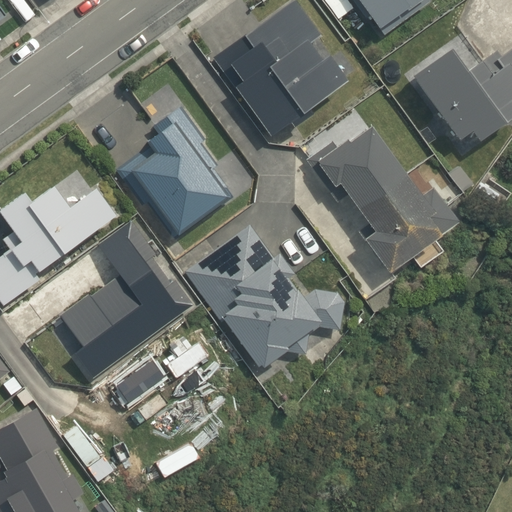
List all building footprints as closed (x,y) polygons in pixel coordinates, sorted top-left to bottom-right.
[(0,0),(0,29),(14,19),(1,0),(0,0)] [(313,44),(323,37),(297,0),(295,0),(216,56),(277,142),(357,85),(336,55),(326,62),(313,44)] [(351,0),(364,17),(368,15),(377,28),(379,27),(384,33),(428,1),(427,0),(351,0)] [(472,74),(458,54),(418,81),(461,144),(477,133),(489,151),(511,135),(511,134),(510,131),(511,129),(511,110),(511,109),(511,55),(503,62),(511,75),(496,87),(482,67),(472,74)] [(184,118),(149,143),(159,157),(135,174),(181,239),(241,196),(184,118)] [(391,285),(436,254),(433,249),(462,229),(436,190),(425,198),(377,126),(318,165),(339,196),(348,190),(378,235),(364,245),(391,285)] [(71,209),(52,183),(8,215),(20,232),(4,244),(11,253),(0,261),(0,303),(4,310),(126,221),(101,187),(71,209)] [(245,224),(185,273),(264,374),(317,332),(338,336),(346,295),(315,289),(303,299),(287,278),(298,268),(287,255),(277,263),(245,224)] [(132,229),(99,253),(119,281),(61,324),(79,349),(71,355),(87,378),(188,305),(132,229)] [(82,511),(78,504),(86,500),(38,409),(0,428),(0,465),(7,480),(0,483),(0,511),(82,511)]
